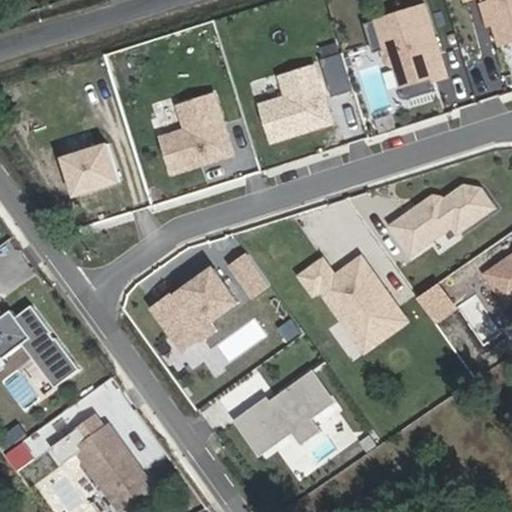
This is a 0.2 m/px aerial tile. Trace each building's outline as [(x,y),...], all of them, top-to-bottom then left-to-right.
[(511,0),(487,0),(483,2),(490,23),(494,21),(501,42),(511,38),(511,0)] [(425,2),(365,21),(374,50),(383,47),(387,59),(398,65),(408,97),(438,87),(436,78),(434,74),(447,70),(435,33),(433,33),(429,22),(432,22),(425,2)] [(344,50),(322,57),(334,94),(355,88),(344,50)] [(334,120),(316,63),(282,74),(288,94),(262,102),(274,139),(334,120)] [(448,74),(447,70),(434,74),(436,78),(448,74)] [(163,135),(175,171),(205,162),(203,157),(218,152),(219,157),(236,152),(216,92),(180,103),(188,127),(163,135)] [(121,180),(109,142),(65,156),(77,194),(121,180)] [(218,152),(203,157),(205,162),(219,157),(218,152)] [(497,205),(484,186),(467,183),(447,197),(445,195),(436,193),(393,222),(414,252),(455,223),(460,231),(497,205)] [(339,268),(328,252),(302,270),(361,356),(415,319),(366,249),(339,268)] [(272,282),(250,251),(234,263),(256,294),(272,282)] [(511,256),(489,272),(509,301),(511,299),(511,256)] [(241,300),(216,266),(188,286),(190,289),(178,297),(176,294),(175,292),(156,306),(186,349),(204,336),(205,338),(219,328),(213,320),(241,300)] [(437,319),(460,307),(445,280),(423,292),(437,319)] [(190,289),(188,286),(176,294),(178,297),(190,289)] [(83,367),(37,302),(21,313),(16,307),(1,317),(0,315),(0,344),(7,355),(27,340),(59,385),(83,367)] [(272,399),(252,413),(275,445),(314,417),(334,403),(311,371),(272,399)] [(252,413),(272,399),(269,395),(235,419),(261,455),(275,445),(252,413)] [(100,412),(78,428),(87,441),(79,447),(125,510),(159,486),(146,468),(142,467),(139,463),(142,462),(113,422),(109,425),(100,412)] [(314,417),(295,431),(303,443),(323,429),(314,417)]
